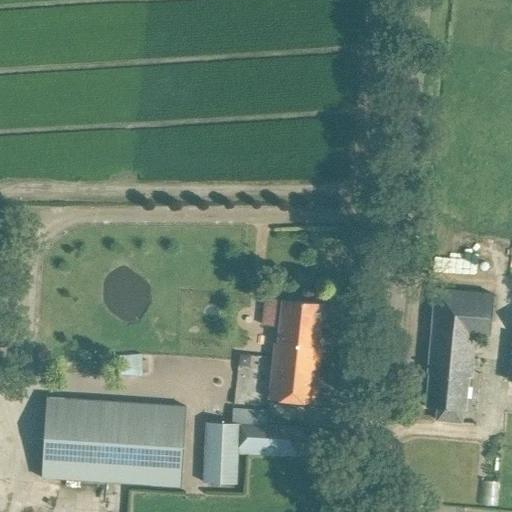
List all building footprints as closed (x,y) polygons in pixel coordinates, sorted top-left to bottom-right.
[(494,294),(437,289),(426,407),(438,408),(437,420),(462,422),(463,410),(466,410),(470,365),(476,366),(477,357),(473,357),(475,332),(490,333),(494,294)] [(318,347),(323,303),(281,299),(277,342),(272,342),(271,354),(281,355),(281,359),(283,362),(294,363),(294,357),(304,358),(305,346),(318,347)] [(321,347),(318,347),(305,346),(304,358),(294,357),(294,363),(283,362),(281,359),(281,355),(271,354),(271,355),(261,354),(260,364),(264,364),(263,370),(269,371),(266,399),(316,404),(321,347)] [(250,367),(252,355),(240,353),(238,365),(250,367)] [(47,393),(42,475),(186,484),(191,402),(47,393)] [(203,477),(235,480),(238,449),(302,456),(305,428),(208,419),(203,477)]
